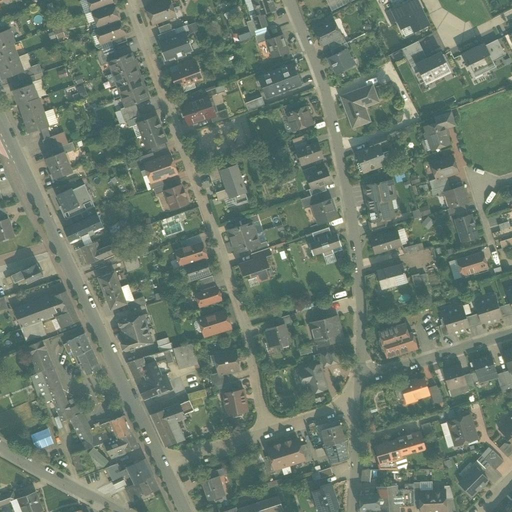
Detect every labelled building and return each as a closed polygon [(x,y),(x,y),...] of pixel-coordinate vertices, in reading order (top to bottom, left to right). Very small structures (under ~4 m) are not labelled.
[(111,0),(88,0),(92,12),(113,4),(111,0)] [(167,0),(158,3),(146,8),(153,25),(172,17),(170,11),(174,9),(170,0),(167,0)] [(271,0),(257,0),(253,2),(258,16),(253,17),(254,20),(246,22),(250,32),(254,31),(267,26),(263,15),(275,11),(271,0)] [(356,0),(326,0),(332,12),(356,0)] [(409,0),(391,9),(405,37),(429,25),(416,0),(409,0)] [(113,4),(92,12),(98,26),(107,23),(106,19),(117,15),(113,4)] [(117,15),(106,19),(107,23),(98,26),(99,29),(119,21),(117,15)] [(99,29),(98,29),(103,43),(111,40),(117,38),(116,37),(124,34),(119,21),(99,29)] [(328,22),(322,25),(322,27),(314,31),(322,46),(327,44),(341,36),(334,21),(329,23),(328,22)] [(169,24),(158,28),(161,35),(168,32),(172,30),(169,24)] [(267,26),(254,31),(255,36),(268,32),(267,26)] [(57,38),(64,36),(61,27),(53,30),(57,38)] [(175,29),(172,30),(168,32),(170,38),(160,41),(159,42),(166,60),(175,57),(176,59),(185,56),(185,53),(192,50),(185,32),(177,35),(175,29)] [(0,48),(12,44),(15,43),(10,30),(0,33),(0,48)] [(161,35),(158,36),(160,41),(170,38),(168,32),(161,35)] [(255,36),(255,37),(257,44),(266,40),(271,39),(268,32),(255,36)] [(124,34),(116,37),(117,38),(111,40),(112,42),(111,43),(113,47),(113,46),(127,41),(124,34)] [(271,39),(266,40),(273,58),(288,53),(283,40),(284,39),(282,35),(271,39)] [(341,36),(327,44),(330,51),(346,43),(343,35),(341,36)] [(346,43),(330,51),(333,56),(346,50),(347,50),(349,49),(346,43)] [(12,44),(0,48),(0,64),(17,58),(12,44)] [(484,44),(461,55),(470,74),(493,63),(484,44)] [(113,47),(102,51),(105,57),(116,53),(113,46),(113,47)] [(401,49),(390,53),(393,60),(403,56),(401,49)] [(333,56),(327,59),(330,64),(331,64),(336,74),(352,67),(348,60),(351,59),(347,50),(346,50),(333,56)] [(105,57),(102,51),(96,53),(101,66),(108,63),(108,62),(118,59),(116,53),(105,57)] [(416,64),(426,85),(451,73),(441,52),(416,64)] [(118,59),(108,62),(108,63),(113,74),(137,64),(136,62),(135,62),(131,53),(118,59)] [(17,58),(0,64),(0,71),(3,79),(17,74),(23,72),(23,71),(17,58)] [(194,59),(186,62),(188,67),(196,64),(194,59)] [(186,62),(177,65),(179,71),(188,67),(186,62)] [(137,64),(113,74),(117,85),(140,76),(137,68),(138,67),(137,64)] [(179,71),(171,74),(176,89),(203,79),(197,64),(196,64),(188,67),(179,71)] [(293,65),(259,78),(267,98),(300,85),(293,65)] [(29,69),(23,71),(23,72),(17,74),(19,80),(22,79),(32,76),(29,69)] [(32,76),(22,79),(25,87),(33,84),(33,82),(36,80),(34,75),(32,76)] [(140,76),(117,85),(121,96),(144,87),(141,79),(143,79),(142,76),(140,76)] [(25,87),(14,91),(19,105),(20,104),(38,98),(33,84),(25,87)] [(223,85),(215,88),(217,94),(225,91),(223,85)] [(372,86),(342,98),(353,127),(368,121),(362,103),(376,98),(372,86)] [(144,87),(121,96),(126,107),(126,108),(135,104),(149,99),(146,90),(147,90),(146,87),(144,87)] [(215,88),(202,93),(204,99),(209,97),(217,94),(215,88)] [(204,99),(183,106),(185,112),(183,113),(187,125),(210,118),(216,116),(215,113),(209,97),(204,99)] [(38,98),(20,104),(25,119),(44,112),(39,98),(38,98)] [(261,98),(245,104),(248,111),(264,105),(261,98)] [(295,103),(280,108),(283,116),(287,115),(286,114),(298,110),(295,103)] [(135,104),(126,108),(126,107),(120,109),(123,116),(126,114),(138,110),(135,104)] [(298,110),(286,114),(287,115),(290,123),(291,123),(294,131),(313,124),(307,107),(298,110)] [(226,109),(215,113),(216,116),(210,118),(212,123),(229,118),(226,109)] [(44,112),(25,119),(30,134),(49,127),(49,126),(57,123),(53,110),(44,113),(44,112)] [(138,110),(126,114),(129,121),(133,119),(140,116),(138,110)] [(451,112),(440,115),(442,122),(442,121),(445,129),(456,126),(451,112)] [(140,116),(133,119),(135,125),(138,124),(146,121),(144,115),(140,116)] [(146,121),(138,124),(135,125),(132,126),(137,138),(143,136),(161,129),(157,117),(146,121)] [(442,122),(424,127),(426,132),(424,135),(425,139),(428,139),(429,141),(431,147),(435,146),(438,149),(441,148),(441,145),(449,143),(445,129),(442,121),(442,122)] [(161,129),(143,136),(147,148),(150,147),(164,142),(166,141),(161,129)] [(384,136),(368,142),(370,148),(379,145),(380,147),(388,145),(384,136)] [(57,142),(29,152),(31,158),(47,152),(59,147),(57,142)] [(164,142),(150,147),(153,153),(166,148),(164,142)] [(305,142),(294,146),(296,151),(307,148),(305,142)] [(71,143),(62,146),(64,152),(65,153),(74,150),(71,143)] [(307,148),(296,151),(301,165),(323,158),(318,144),(307,148)] [(370,148),(356,154),(359,163),(357,164),(360,172),(362,171),(363,173),(387,164),(386,162),(390,158),(387,152),(383,153),(380,147),(379,145),(370,148)] [(59,147),(47,152),(49,158),(64,152),(62,146),(59,147)] [(49,158),(47,159),(55,179),(72,172),(65,153),(64,152),(49,158)] [(153,153),(138,158),(141,166),(145,164),(155,160),(153,153)] [(155,160),(145,164),(151,182),(152,183),(162,179),(177,174),(170,155),(155,160)] [(453,157),(435,162),(437,169),(433,170),(436,179),(436,180),(446,177),(458,173),(453,157)] [(221,164),(207,169),(212,182),(224,178),(221,171),(223,170),(221,164)] [(223,170),(221,171),(224,178),(227,189),(216,193),(218,202),(234,196),(236,204),(248,201),(236,166),(223,170)] [(326,169),(310,175),(312,179),(308,181),(311,189),(311,190),(324,185),(331,183),(326,169)] [(446,177),(436,180),(436,179),(429,182),(432,190),(449,185),(446,177)] [(162,179),(152,183),(151,182),(148,184),(150,190),(153,189),(164,185),(162,179)] [(392,180),(363,186),(367,204),(369,205),(368,206),(368,209),(370,210),(371,214),(369,216),(370,221),(371,223),(386,220),(386,222),(390,221),(392,219),(390,213),(392,210),(390,200),(393,200),(395,197),(392,180)] [(164,185),(153,189),(156,195),(165,192),(165,191),(172,188),(170,183),(164,185)] [(84,185),(72,190),(80,205),(83,204),(87,202),(89,201),(83,187),(85,186),(84,185)] [(172,188),(165,191),(165,192),(172,210),(188,204),(185,196),(186,196),(183,190),(181,185),(172,188)] [(324,185),(311,190),(311,189),(309,190),(311,196),(316,194),(326,191),(324,185)] [(449,185),(432,190),(434,196),(437,195),(438,196),(439,197),(445,196),(444,192),(451,190),(449,185)] [(95,207),(85,186),(83,187),(89,201),(87,202),(83,204),(86,211),(95,207)] [(451,190),(444,192),(445,196),(450,209),(464,204),(467,203),(462,187),(451,190)] [(72,188),(56,195),(61,206),(64,213),(67,211),(80,205),(72,190),(72,188)] [(311,196),(300,200),(303,209),(312,207),(312,206),(320,203),(316,194),(311,196)] [(320,203),(312,206),(312,207),(318,225),(338,218),(331,199),(320,203)] [(86,211),(83,204),(80,205),(67,211),(70,218),(86,211)] [(450,209),(447,210),(449,216),(456,214),(466,211),(464,204),(450,209)] [(65,220),(70,218),(67,211),(64,213),(61,206),(59,207),(65,220)] [(411,210),(413,217),(429,214),(427,206),(411,210)] [(86,211),(70,218),(73,224),(89,216),(86,211)] [(471,215),(468,216),(466,211),(456,214),(457,219),(454,220),(462,243),(467,241),(467,243),(473,241),(473,239),(478,237),(474,225),(473,221),(471,215)] [(73,224),(64,228),(71,244),(81,240),(77,233),(86,229),(90,236),(104,229),(96,213),(89,216),(73,224)] [(182,213),(160,220),(166,237),(183,231),(180,223),(184,221),(182,213)] [(257,215),(240,221),(242,226),(252,223),(259,221),(257,215)] [(427,229),(433,222),(427,216),(421,223),(427,229)] [(8,219),(0,221),(0,240),(13,237),(8,219)] [(386,220),(371,223),(370,221),(368,222),(370,233),(388,228),(386,222),(386,220)] [(499,230),(509,227),(508,221),(497,224),(499,230)] [(242,226),(228,231),(232,242),(254,234),(253,231),(255,230),(252,223),(242,226)] [(150,225),(133,231),(134,235),(137,241),(144,239),(143,237),(153,234),(150,225)] [(328,228),(312,233),(312,234),(315,242),(318,241),(317,238),(327,235),(328,238),(332,236),(329,228),(328,228)] [(133,231),(133,230),(111,237),(113,242),(134,235),(133,231)] [(397,232),(371,239),(375,253),(401,246),(397,232)] [(254,234),(232,242),(235,253),(250,248),(259,245),(259,244),(257,237),(255,238),(254,234)] [(327,235),(317,238),(318,241),(315,242),(309,244),(313,256),(322,253),(324,258),(334,254),(332,250),(341,246),(337,234),(332,236),(328,238),(327,235)] [(511,237),(498,240),(500,246),(511,243),(511,237)] [(133,244),(138,256),(145,254),(141,242),(133,244)] [(202,242),(175,250),(181,267),(185,266),(193,263),(206,259),(207,259),(202,242)] [(259,245),(250,248),(252,254),(268,248),(266,242),(259,244),(259,245)] [(96,243),(81,248),(88,264),(116,253),(112,244),(99,250),(96,243)] [(417,245),(402,250),(404,256),(419,252),(417,245)] [(252,254),(251,254),(254,260),(254,261),(265,257),(266,257),(271,255),(269,248),(252,254)] [(133,249),(119,254),(122,261),(123,261),(136,257),(133,249)] [(481,252),(463,258),(464,264),(458,266),(462,277),(488,269),(484,258),(483,258),(481,252)] [(119,254),(104,260),(107,267),(122,261),(119,254)] [(140,267),(136,257),(123,261),(127,272),(140,267)] [(265,257),(254,261),(254,260),(239,265),(243,276),(250,274),(251,279),(257,277),(258,282),(269,278),(265,269),(269,268),(266,257),(265,257)] [(206,259),(193,263),(185,266),(190,281),(211,274),(206,259)] [(36,264),(11,276),(14,282),(24,278),(27,283),(43,276),(39,269),(40,269),(39,267),(38,268),(36,264)] [(402,265),(377,272),(382,289),(407,282),(402,265)] [(114,272),(98,278),(105,294),(120,288),(114,272)] [(418,274),(411,276),(415,289),(422,287),(418,274)] [(211,277),(199,281),(201,287),(214,283),(211,277)] [(214,283),(201,287),(202,293),(216,289),(214,283)] [(120,288),(105,294),(110,309),(126,303),(120,288)] [(202,293),(196,295),(200,307),(221,300),(218,288),(202,293)] [(55,295),(14,310),(21,329),(41,322),(53,317),(52,315),(57,313),(55,308),(59,307),(61,311),(72,307),(65,292),(55,296),(55,295)] [(495,297),(485,300),(492,323),(498,321),(497,317),(501,316),(498,308),(495,297)] [(485,300),(474,303),(478,314),(481,323),(481,322),(485,321),(486,325),(492,323),(485,300)] [(324,305),(312,309),(314,317),(327,313),(324,305)] [(505,306),(498,308),(501,316),(502,318),(508,316),(505,306)] [(72,307),(61,311),(68,325),(79,320),(72,307)] [(463,307),(452,310),(460,333),(466,331),(465,328),(469,326),(466,318),(463,307)] [(452,310),(442,314),(444,319),(445,324),(448,333),(449,333),(453,332),(454,335),(460,333),(452,310)] [(225,311),(199,319),(202,331),(210,329),(227,323),(229,322),(225,311)] [(478,314),(472,316),(475,326),(482,324),(481,322),(481,323),(478,314)] [(143,315),(132,318),(132,316),(119,320),(120,321),(119,322),(121,327),(122,328),(125,340),(122,341),(121,343),(123,350),(125,351),(152,343),(143,315)] [(289,315),(272,320),(274,328),(284,325),(291,323),(289,315)] [(472,316),(466,318),(469,326),(470,328),(475,326),(472,316)] [(337,317),(311,324),(317,347),(343,340),(337,317)] [(41,322),(21,329),(26,342),(46,335),(41,322)] [(227,323),(210,329),(212,334),(229,329),(227,323)] [(405,323),(378,332),(387,358),(418,349),(413,332),(408,334),(405,323)] [(442,325),(440,326),(443,336),(449,335),(449,333),(448,333),(445,324),(442,325)] [(274,328),(267,330),(268,335),(266,335),(268,343),(263,344),(267,356),(279,353),(278,348),(288,345),(285,338),(288,337),(284,325),(274,328)] [(210,329),(202,331),(204,337),(212,334),(210,329)] [(85,334),(68,341),(72,352),(75,357),(92,349),(85,334)] [(53,368),(42,341),(27,347),(28,348),(26,349),(29,356),(31,356),(35,367),(34,367),(37,374),(52,367),(52,368),(53,368)] [(72,352),(68,343),(63,345),(68,354),(72,352)] [(192,344),(173,349),(179,369),(198,364),(192,344)] [(310,347),(298,350),(300,356),(311,353),(310,347)] [(92,349),(75,357),(78,364),(81,363),(87,375),(101,369),(92,349)] [(511,349),(503,352),(508,371),(509,372),(510,372),(511,371),(511,349)] [(333,350),(320,353),(324,367),(337,363),(333,350)] [(169,351),(164,352),(167,364),(173,362),(169,351)] [(236,351),(217,355),(219,362),(216,366),(218,373),(209,375),(213,387),(217,386),(215,380),(229,377),(228,373),(240,370),(236,351)] [(153,355),(127,363),(134,379),(144,376),(146,382),(137,385),(144,400),(173,389),(166,374),(162,376),(153,355)] [(490,356),(473,362),(476,372),(478,377),(495,372),(490,356)] [(320,365),(304,369),(304,370),(299,372),(303,386),(308,384),(310,394),(326,390),(320,365)] [(460,365),(443,370),(448,389),(466,385),(463,376),(460,365)] [(37,374),(31,377),(38,398),(50,394),(61,422),(69,418),(72,417),(69,409),(52,368),(52,367),(37,374)] [(511,379),(510,372),(509,372),(508,371),(502,373),(506,385),(511,383),(511,379)] [(476,372),(470,374),(473,383),(479,381),(478,377),(476,372)] [(498,380),(496,375),(495,372),(478,377),(479,381),(480,385),(498,380)] [(500,387),(506,385),(502,373),(496,375),(498,380),(500,387)] [(470,374),(463,376),(466,385),(468,390),(475,388),(470,374)] [(229,377),(215,380),(217,386),(230,382),(229,377)] [(424,379),(411,383),(410,381),(401,384),(405,399),(414,397),(415,400),(429,395),(424,379)] [(217,386),(213,387),(215,394),(232,389),(230,382),(217,386)] [(450,395),(468,390),(466,385),(448,389),(450,395)] [(438,386),(431,388),(433,393),(431,394),(434,404),(435,404),(434,403),(442,401),(442,402),(443,402),(438,386)] [(201,397),(206,395),(204,388),(188,393),(192,407),(203,403),(201,397)] [(243,390),(223,394),(225,405),(227,407),(229,415),(247,412),(243,390)] [(470,403),(471,410),(479,409),(478,402),(470,403)] [(179,405),(151,415),(165,446),(185,440),(176,421),(185,418),(179,405)] [(77,406),(69,409),(72,417),(81,414),(77,406)] [(100,426),(89,431),(81,414),(72,417),(69,418),(82,444),(83,443),(82,443),(103,434),(100,426)] [(469,415),(448,422),(452,434),(473,427),(469,415)] [(124,416),(111,421),(111,422),(115,429),(118,437),(120,436),(132,432),(124,416)] [(511,416),(511,417),(511,416),(509,418),(510,419),(499,430),(511,443),(511,416)] [(111,422),(100,426),(103,434),(115,429),(111,422)] [(446,436),(452,434),(448,422),(442,424),(446,436)] [(340,426),(322,431),(325,445),(323,445),(324,447),(344,442),(340,426)] [(473,427),(452,434),(456,446),(477,440),(473,427)] [(40,435),(39,445),(50,446),(50,429),(39,429),(39,435),(40,435)] [(103,434),(82,443),(83,443),(86,450),(104,442),(118,437),(115,429),(103,434)] [(132,432),(120,436),(122,441),(127,452),(139,447),(132,432)] [(420,432),(397,439),(396,441),(400,455),(410,452),(410,449),(416,447),(417,451),(425,449),(420,432)] [(456,446),(452,434),(446,436),(450,448),(456,446)] [(298,440),(290,442),(290,441),(285,442),(286,443),(283,444),(289,465),(304,461),(300,446),(298,440)] [(119,441),(105,446),(111,458),(127,452),(122,441),(119,441)] [(396,441),(389,443),(388,441),(383,443),(382,445),(375,447),(380,464),(395,460),(401,458),(400,455),(396,441)] [(344,442),(324,447),(324,448),(326,447),(329,463),(348,458),(344,442)] [(82,444),(74,446),(76,453),(86,450),(83,443),(82,444)] [(509,445),(504,443),(499,449),(507,457),(511,452),(511,443),(509,445)] [(279,444),(275,446),(275,447),(267,449),(269,456),(274,470),(275,470),(289,465),(283,444),(279,445),(279,444)] [(307,444),(300,446),(304,461),(305,464),(312,461),(307,444)] [(488,455),(492,451),(489,448),(481,457),(484,459),(488,455)] [(76,453),(72,455),(78,473),(92,468),(86,450),(76,453)] [(503,461),(492,451),(488,455),(499,466),(503,461)] [(499,466),(488,455),(484,459),(489,465),(495,470),(499,466)] [(269,456),(263,458),(268,475),(275,473),(275,470),(274,470),(269,456)] [(475,468),(481,473),(489,465),(484,459),(481,457),(481,456),(472,465),(475,468)] [(145,459),(127,467),(127,468),(121,471),(120,471),(123,476),(130,473),(135,484),(153,476),(145,459)] [(395,460),(380,464),(377,464),(379,470),(398,470),(395,460)] [(118,464),(106,469),(112,481),(123,476),(120,471),(121,471),(118,464)] [(224,468),(205,474),(207,480),(219,476),(219,477),(226,474),(224,468)] [(330,468),(318,472),(320,479),(332,475),(330,468)] [(459,484),(471,496),(488,480),(481,473),(475,468),(459,484)] [(361,479),(370,481),(370,470),(362,471),(361,479)] [(377,482),(378,471),(370,470),(370,481),(370,482),(377,482)] [(153,476),(135,484),(140,494),(144,492),(146,495),(159,489),(153,476)] [(207,480),(202,482),(208,501),(225,495),(219,477),(219,476),(207,480)] [(332,486),(313,492),(315,500),(318,499),(322,511),(326,511),(339,508),(332,486)] [(397,486),(378,487),(378,494),(379,509),(379,511),(398,511),(398,507),(397,490),(397,486)] [(449,486),(444,486),(444,491),(445,491),(445,499),(453,499),(449,486)] [(404,490),(397,490),(398,507),(414,506),(414,501),(413,489),(404,490)] [(444,491),(432,492),(433,511),(445,511),(445,499),(445,491),(444,491)] [(13,492),(0,496),(0,504),(0,506),(14,500),(15,499),(13,492)] [(35,492),(15,499),(14,500),(15,502),(12,503),(15,511),(39,511),(43,511),(35,492)] [(420,492),(420,501),(420,511),(433,511),(432,492),(420,492)] [(378,494),(359,496),(361,511),(379,509),(378,494)] [(227,501),(225,495),(208,501),(210,507),(227,501)] [(278,498),(236,511),(235,508),(223,511),(276,511),(282,510),(278,498)]
